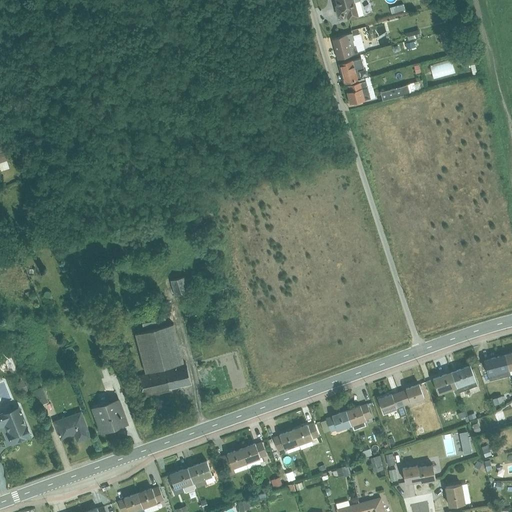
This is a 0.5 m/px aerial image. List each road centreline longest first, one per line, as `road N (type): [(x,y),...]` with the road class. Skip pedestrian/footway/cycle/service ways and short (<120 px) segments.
road 1 (tertiary): [(0,503),(419,350)]
road 2 (residential): [(309,0),(419,350)]
